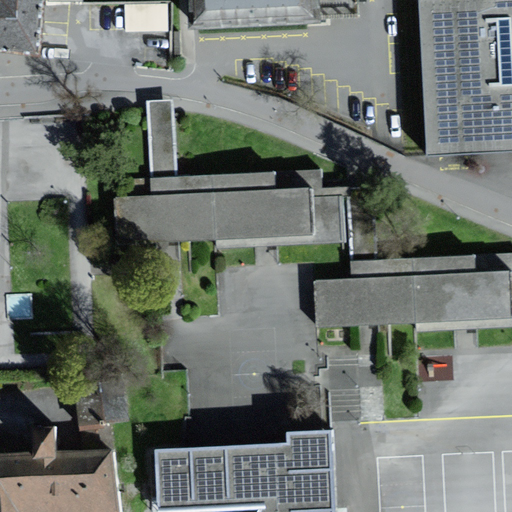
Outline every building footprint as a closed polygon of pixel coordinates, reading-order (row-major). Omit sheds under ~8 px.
[(38,0),(0,0),(0,50),(33,54),(38,0)] [(125,0),(125,25),(167,26),(167,0),(125,0)] [(193,0),(195,25),(310,22),(320,21),(319,11),(352,10),(351,0),(193,0)] [(511,0),(446,0),(417,2),(426,155),(511,150),(511,0)] [(510,284),(511,284),(511,256),(375,261),(373,191),(317,193),(316,171),(173,176),(170,103),(144,103),(147,181),(111,182),(113,245),(349,237),(350,282),(310,283),(312,333),(511,326),(510,284)] [(0,456),(0,511),(110,511),(109,453),(56,455),(55,438),(55,432),(24,433),(25,456),(0,456)] [(331,511),(328,435),(283,437),(284,448),(151,454),(153,511),(191,511),(260,509),(257,511),(331,511)]
